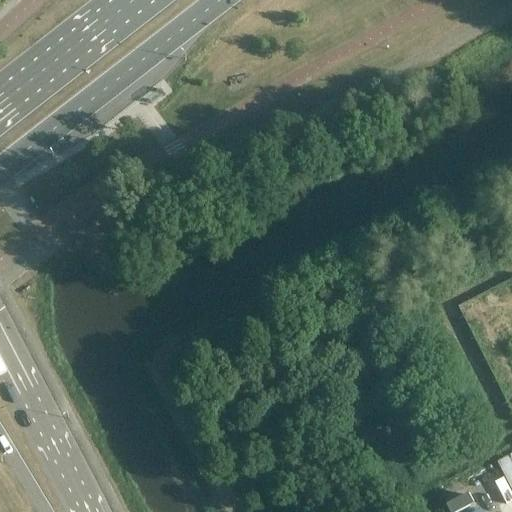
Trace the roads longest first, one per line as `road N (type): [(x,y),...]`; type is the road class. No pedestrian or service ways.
road 1 (secondary): [(0,173),(220,0)]
road 2 (tertiary): [(89,511),(0,342)]
road 3 (secondary): [(134,0),(0,104)]
